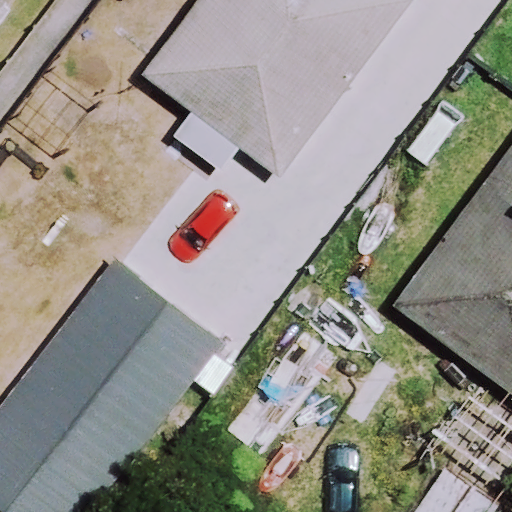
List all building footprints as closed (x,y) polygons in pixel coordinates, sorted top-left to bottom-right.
[(21,0),(0,0),(0,19),(4,23),(21,0)] [(209,0),(153,74),(198,108),(179,133),(226,169),(248,140),(284,167),(412,0),(209,0)] [(511,167),(404,303),(511,389),(511,167)] [(94,511),(221,339),(117,263),(0,422),(0,503),(12,511),(94,511)] [(496,511),(511,487),(511,482),(457,449),(419,511),(496,511)]
